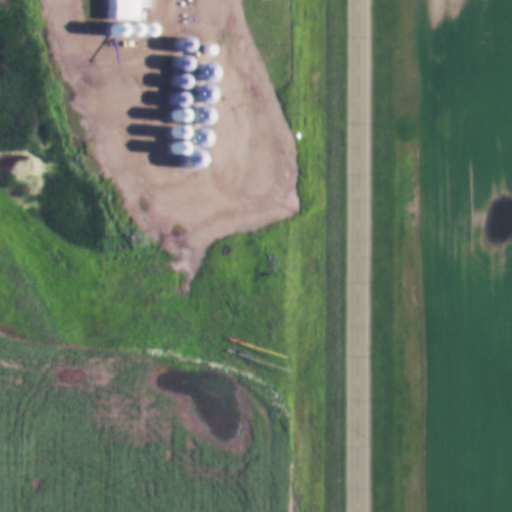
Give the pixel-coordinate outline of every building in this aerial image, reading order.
[(137,20),(136,0),(108,0),(108,20),(137,20)] [(178,90),(185,87),(180,75),(170,80),(175,94),(167,97),(173,110),(184,105),(178,90)] [(195,110),(204,104),(196,92),(184,99),(192,112),(182,118),(190,131),(203,123),(195,110)] [(196,132),(183,135),(186,148),(199,145),(196,132)] [(180,166),(193,169),(197,155),(184,151),(180,166)]
